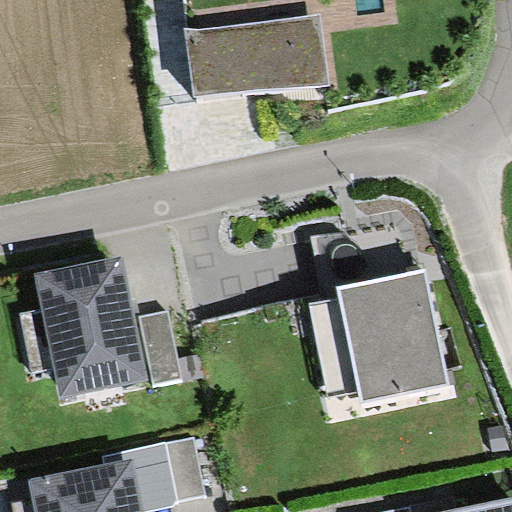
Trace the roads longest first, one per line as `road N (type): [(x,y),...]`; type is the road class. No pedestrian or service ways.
road 1 (residential): [(477,139),(0,240)]
road 2 (residential): [(477,139),(480,240),(511,340)]
road 3 (residential): [(505,0),(509,50),(477,139)]
